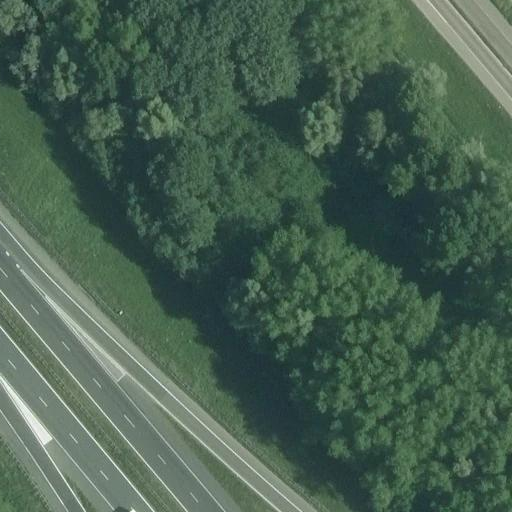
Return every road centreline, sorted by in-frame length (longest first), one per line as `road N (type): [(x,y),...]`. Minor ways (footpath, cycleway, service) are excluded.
road 1 (motorway): [(291,511),(132,371),(2,273)]
road 2 (motorway): [(211,511),(2,273)]
road 3 (motorway): [(0,353),(133,511)]
road 4 (motorway): [(0,368),(75,511)]
